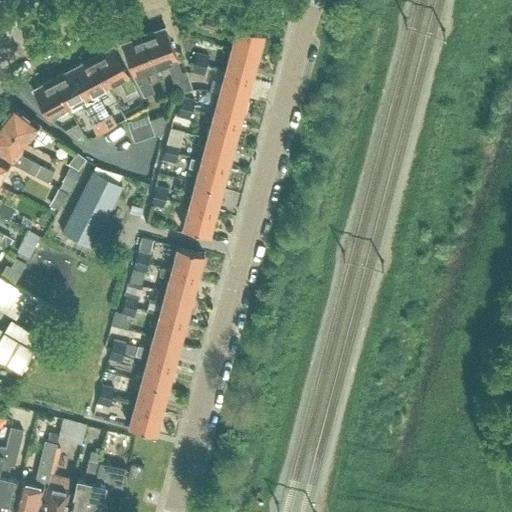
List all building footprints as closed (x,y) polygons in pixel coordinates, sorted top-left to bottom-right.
[(202,25),(214,28),(216,20),(204,17),(202,25)] [(235,24),(229,47),(255,54),(262,31),(235,24)] [(164,25),(142,33),(155,64),(166,60),(174,82),(188,76),(186,70),(181,72),(175,56),(164,25)] [(143,68),(155,64),(142,33),(119,42),(131,73),(132,73),(144,95),(154,91),(150,82),(149,83),(143,68)] [(112,44),(92,55),(109,83),(117,79),(125,93),(135,87),(128,73),(112,44)] [(229,47),(223,69),(249,77),(255,54),(229,47)] [(194,52),(192,61),(205,64),(207,55),(194,52)] [(92,55),(73,65),(102,115),(107,113),(95,91),(109,83),(92,55)] [(205,64),(192,61),(190,69),(202,73),(205,64)] [(49,78),(66,106),(79,99),(91,121),(102,115),(73,65),(49,78)] [(223,69),(217,91),(243,99),(249,77),(223,69)] [(46,117),(66,106),(49,78),(31,88),(46,117)] [(217,91),(211,114),(237,121),(243,99),(217,91)] [(180,96),(178,105),(191,108),(193,99),(180,96)] [(10,103),(0,116),(0,122),(24,141),(31,132),(48,145),(54,136),(10,103)] [(191,108),(178,105),(176,113),(188,116),(191,108)] [(160,132),(166,112),(147,118),(153,134),(160,132)] [(147,118),(146,113),(126,120),(132,141),(153,134),(147,118)] [(211,114),(205,136),(231,143),(237,121),(211,114)] [(24,141),(0,122),(0,151),(10,159),(10,162),(29,172),(34,163),(21,156),(15,152),(24,141)] [(63,129),(74,137),(82,133),(76,122),(63,129)] [(205,136),(199,158),(225,165),(231,143),(205,136)] [(165,140),(163,148),(176,152),(178,143),(165,140)] [(63,157),(76,167),(83,158),(70,147),(63,157)] [(176,152),(163,148),(161,157),(174,160),(176,152)] [(199,158),(193,180),(219,187),(225,165),(199,158)] [(60,230),(87,244),(89,245),(120,184),(91,169),(60,230)] [(193,180),(187,202),(213,209),(219,187),(193,180)] [(154,184),(151,193),(164,196),(166,188),(154,184)] [(164,196),(151,193),(149,202),(162,205),(164,196)] [(0,213),(8,218),(13,208),(0,201),(0,213)] [(213,209),(187,202),(180,226),(207,233),(213,209)] [(175,245),(169,268),(196,275),(202,252),(175,245)] [(37,246),(22,280),(59,295),(73,262),(37,246)] [(136,249),(133,258),(146,262),(148,253),(136,249)] [(146,262),(133,258),(131,267),(144,270),(146,262)] [(169,268),(163,290),(190,297),(196,275),(169,268)] [(0,307),(38,321),(46,298),(0,281),(0,307)] [(163,290),(157,312),(184,319),(190,297),(163,290)] [(124,294),(122,303),(134,306),(137,298),(124,294)] [(134,306),(122,303),(119,311),(132,315),(134,306)] [(157,312),(151,334),(178,342),(184,319),(157,312)] [(0,357),(19,369),(31,348),(0,329),(0,357)] [(151,334),(145,356),(172,364),(178,342),(151,334)] [(112,339),(110,347),(122,350),(124,343),(112,339)] [(122,350),(110,347),(107,356),(120,360),(122,350)] [(145,356),(139,379),(166,386),(172,364),(145,356)] [(139,379),(133,401),(160,408),(166,386),(139,379)] [(100,384),(98,391),(110,395),(113,387),(100,384)] [(110,395),(98,391),(95,401),(108,404),(110,395)] [(160,408),(133,401),(127,424),(153,431),(160,408)] [(62,417),(56,434),(78,441),(84,424),(62,417)] [(0,458),(0,507),(3,508),(6,506),(9,507),(17,477),(6,474),(9,462),(13,463),(22,428),(9,425),(4,445),(0,458)] [(45,484),(56,441),(43,438),(33,481),(20,478),(12,508),(15,509),(17,511),(18,511),(22,511),(24,511),(27,511),(28,509),(36,511),(42,484),(42,483),(45,484)] [(68,511),(96,511),(107,462),(88,458),(84,479),(76,477),(68,511)] [(126,479),(138,482),(142,466),(130,462),(126,479)] [(63,511),(69,488),(46,483),(39,511),(63,511)]
